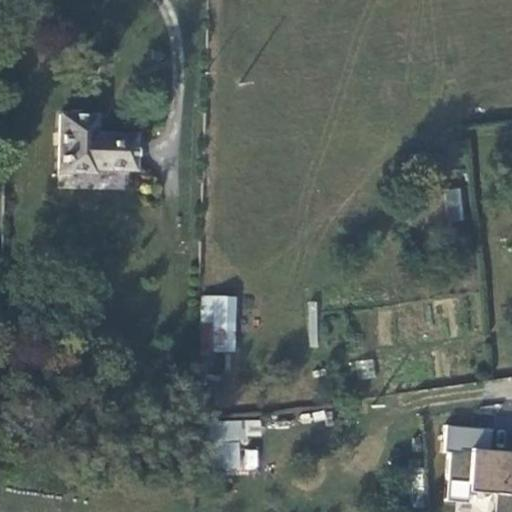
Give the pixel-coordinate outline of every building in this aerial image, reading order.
[(131,170),(133,135),(93,134),(93,117),(59,114),(57,172),(92,173),(92,169),(131,170)] [(459,220),(457,189),(443,191),(446,222),(459,220)] [(231,351),(232,299),(200,297),(199,350),(231,351)] [(355,360),(355,378),(374,378),(374,360),(355,360)] [(493,429),(444,425),(444,451),(455,454),(444,498),(469,501),(475,490),(495,493),(492,511),(511,511),(511,452),(492,448),(493,429)] [(237,469),(236,446),(198,446),(199,469),(237,469)] [(243,449),(244,469),(259,469),(258,448),(243,449)]
